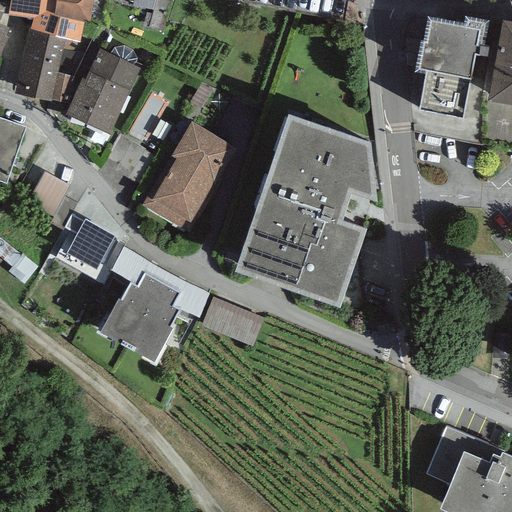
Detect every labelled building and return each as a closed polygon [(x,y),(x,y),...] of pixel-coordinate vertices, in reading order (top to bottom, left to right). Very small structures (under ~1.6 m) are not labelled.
[(54,0),(10,0),(8,11),(32,14),(54,4),(54,0)] [(92,0),(54,0),(54,4),(32,14),(29,25),(65,34),(80,37),(84,15),(90,17),(92,0)] [(0,50),(7,33),(4,32),(8,23),(0,19),(0,13),(2,9),(0,7),(0,50)] [(511,11),(502,9),(487,88),(511,92),(511,11)] [(429,10),(419,58),(427,59),(419,102),(463,110),(481,20),(429,10)] [(22,57),(58,65),(65,34),(29,25),(22,57)] [(82,72),(65,108),(109,128),(139,64),(99,45),(85,74),(82,72)] [(50,97),(51,95),(68,98),(74,73),(57,69),(58,65),(22,57),(15,89),(50,97)] [(289,101),(237,259),(340,292),(365,217),(339,209),(350,176),(378,186),(370,128),(289,101)] [(26,124),(0,114),(0,174),(6,177),(26,124)] [(235,143),(191,117),(171,151),(176,154),(156,188),(152,185),(141,203),(189,231),(222,174),(218,172),(235,143)] [(70,183),(44,169),(30,197),(42,203),(40,207),(53,213),(49,221),(63,228),(77,201),(64,194),(70,183)] [(114,231),(85,215),(66,248),(96,264),(114,231)] [(126,338),(160,276),(144,268),(137,280),(130,276),(120,292),(118,291),(100,323),(126,338)] [(160,276),(126,338),(153,353),(181,303),(172,298),(179,286),(160,276)] [(252,341),(263,315),(213,295),(202,321),(252,341)] [(500,447),(445,424),(425,471),(448,480),(439,500),(468,511),(511,511),(511,448),(501,444),(500,447)]
